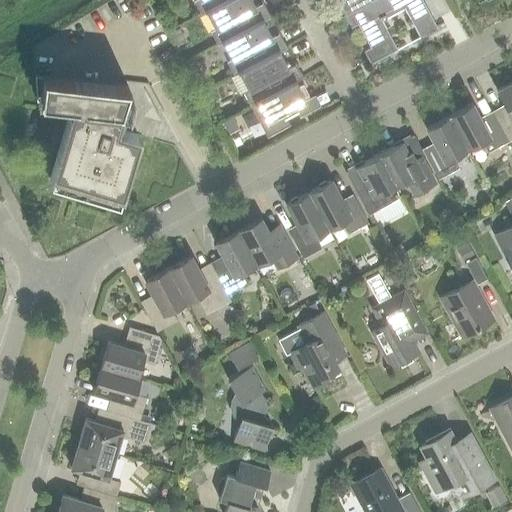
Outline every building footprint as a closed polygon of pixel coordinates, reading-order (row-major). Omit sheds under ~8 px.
[(207,11),(227,0),(195,0),(194,1),(201,14),(207,11)] [(255,8),(250,0),(227,0),(207,11),(216,28),(210,32),(218,45),(223,42),(262,21),(270,16),(263,3),(255,8)] [(344,0),(339,3),(339,2),(338,3),(345,16),(351,13),(374,0),(344,0)] [(422,0),(374,0),(351,13),(345,16),(350,26),(357,22),(370,47),(365,50),(364,50),(363,51),(372,67),(373,66),(371,63),(397,49),(381,20),(404,7),(420,37),(437,28),(422,0)] [(234,75),(240,72),(278,52),(287,47),(280,34),(271,38),(262,21),(223,42),(233,59),(227,62),(234,75)] [(179,28),(170,33),(177,45),(186,40),(179,28)] [(287,69),(278,52),(240,72),(249,90),(243,93),(250,105),(294,82),(295,82),(303,77),(296,64),(287,69)] [(128,86),(35,75),(36,101),(72,105),(49,180),(118,200),(137,134),(122,130),(127,112),(120,109),(128,86)] [(508,111),(495,118),(508,141),(511,139),(511,81),(496,90),(508,111)] [(304,100),(295,82),(294,82),(250,105),(257,118),(263,115),(266,121),(281,113),(284,119),(298,112),(295,105),(304,100)] [(472,104),(449,116),(467,149),(481,141),(487,152),(508,141),(495,118),(483,124),(472,104)] [(421,149),(425,156),(438,179),(458,168),(452,157),(467,149),(449,116),(426,128),(434,143),(421,149)] [(231,118),(222,123),(229,134),(237,130),(231,118)] [(422,158),(425,156),(421,149),(413,135),(379,154),(397,185),(406,180),(412,191),(434,179),(422,158)] [(385,191),(397,185),(379,154),(345,172),(368,214),(391,202),(385,191)] [(330,180),(308,192),(328,228),(341,221),(348,233),(368,223),(355,198),(344,205),(330,180)] [(314,235),(328,228),(308,192),(286,204),(299,228),(290,234),(303,258),(321,248),(314,235)] [(511,212),(510,213),(511,216),(511,225),(494,235),(506,258),(511,254),(511,212)] [(261,218),(238,230),(256,265),(271,257),(277,268),(298,257),(280,224),(268,231),(261,218)] [(256,265),(238,230),(215,243),(226,263),(214,270),(227,293),(248,282),(242,271),(255,263),(256,265)] [(468,245),(458,251),(463,259),(473,254),(468,245)] [(404,255),(398,246),(388,252),(393,262),(404,255)] [(190,256),(168,268),(185,301),(196,295),(206,314),(230,300),(215,273),(203,280),(190,256)] [(465,263),(475,283),(472,285),(470,281),(442,296),(463,335),(491,320),(472,285),(476,283),(476,284),(487,279),(475,257),(465,263)] [(399,277),(393,267),(387,270),(393,281),(399,277)] [(171,309),(185,301),(168,268),(145,281),(156,301),(143,308),(156,331),(177,320),(171,309)] [(370,307),(381,326),(372,331),(391,366),(418,352),(412,342),(428,333),(404,289),(391,295),(379,273),(366,280),(378,303),(370,307)] [(298,325),(298,326),(277,338),(285,353),(290,351),(298,367),(302,366),(313,387),(340,372),(324,343),(335,337),(322,312),(298,325)] [(108,342),(101,366),(139,378),(139,377),(137,377),(141,361),(153,365),(161,340),(159,336),(136,329),(130,348),(108,342)] [(117,398),(113,412),(140,420),(146,397),(134,394),(139,378),(101,366),(93,391),(117,398)] [(251,366),(227,379),(235,394),(234,395),(231,401),(231,408),(232,414),(237,420),(242,422),(240,428),(237,427),(232,441),(264,451),(272,425),(267,424),(268,421),(262,416),(264,411),(265,404),(263,398),(259,393),(264,391),(251,366)] [(511,396),(490,408),(511,449),(511,396)] [(85,418),(78,443),(115,454),(121,435),(143,442),(149,422),(140,420),(113,412),(109,425),(85,418)] [(471,490),(492,479),(479,454),(465,462),(449,431),(421,446),(427,458),(420,462),(435,490),(463,475),(471,490)] [(90,488),(92,489),(116,496),(120,482),(108,478),(115,454),(78,443),(70,468),(94,475),(90,488)] [(265,486),(270,471),(239,462),(235,476),(226,473),(218,498),(227,501),(223,511),(257,511),(258,509),(248,506),(255,483),(265,486)] [(419,511),(409,492),(397,499),(380,468),(349,485),(364,511),(419,511)] [(499,487),(486,493),(493,508),(506,501),(499,487)] [(57,511),(112,511),(118,497),(116,496),(92,489),(88,502),(62,495),(57,511)]
